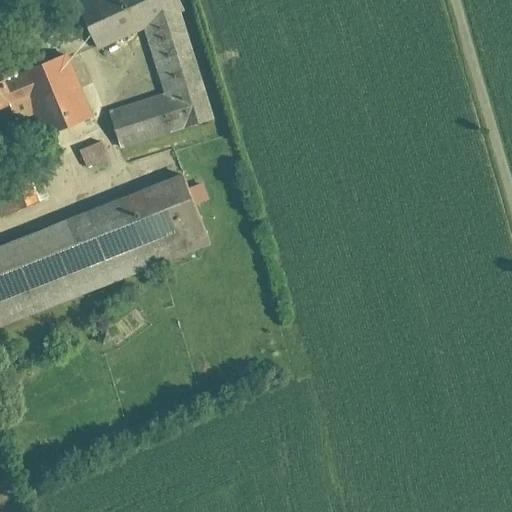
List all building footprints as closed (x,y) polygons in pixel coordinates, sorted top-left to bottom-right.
[(200,137),(197,127),(220,120),(187,6),(185,6),(182,0),(88,0),(107,52),(150,37),(166,94),(116,110),(131,158),(200,137)] [(73,56),(27,75),(52,137),(98,118),(73,56)] [(0,117),(15,111),(0,74),(0,117)] [(80,151),(86,168),(112,159),(106,142),(80,151)] [(0,249),(0,303),(8,325),(217,245),(190,176),(0,249)]
